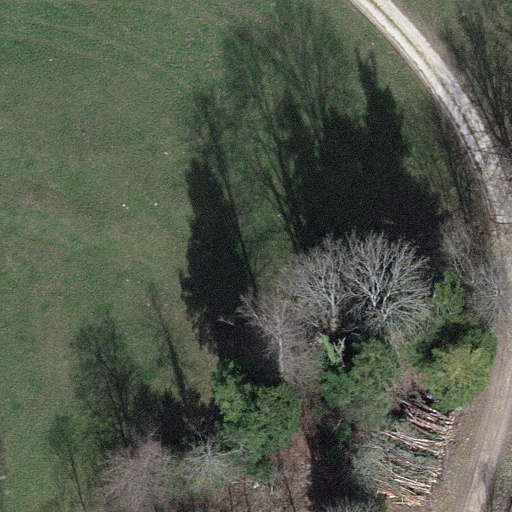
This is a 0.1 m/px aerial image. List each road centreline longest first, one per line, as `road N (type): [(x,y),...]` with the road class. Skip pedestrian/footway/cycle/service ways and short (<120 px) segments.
road 1 (track): [(511,252),(474,130),(415,44),(367,0)]
road 2 (track): [(470,511),(511,357)]
